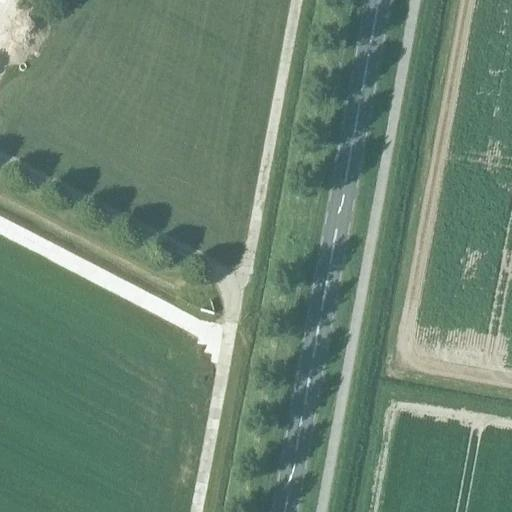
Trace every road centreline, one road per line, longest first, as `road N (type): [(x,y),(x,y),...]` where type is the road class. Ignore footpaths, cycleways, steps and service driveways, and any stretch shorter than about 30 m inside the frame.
road 1 (primary): [(284,511),(378,0)]
road 2 (unclassified): [(198,511),(233,327),(231,287)]
